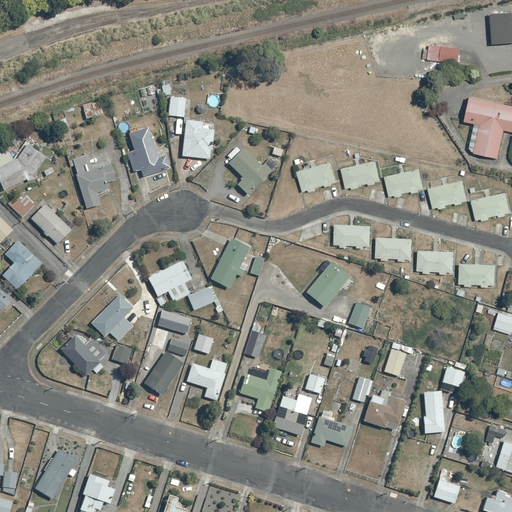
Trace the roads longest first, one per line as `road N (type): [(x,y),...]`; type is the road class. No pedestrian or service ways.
road 1 (residential): [(511,246),(349,205),(272,226),(208,208),(179,210),(121,238),(0,364)]
road 2 (residential): [(0,388),(385,511)]
